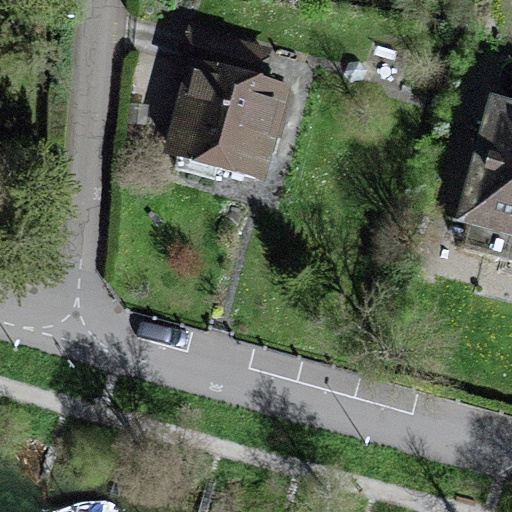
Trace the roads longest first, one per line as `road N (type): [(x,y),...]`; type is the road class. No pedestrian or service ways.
road 1 (residential): [(64,345),(511,472)]
road 2 (residential): [(98,0),(84,234),(64,345)]
